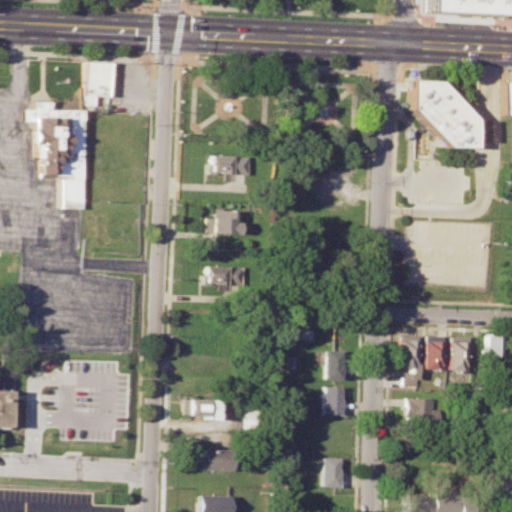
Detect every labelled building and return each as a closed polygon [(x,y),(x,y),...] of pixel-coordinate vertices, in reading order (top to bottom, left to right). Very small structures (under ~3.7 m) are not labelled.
[(419,11),(419,0),(510,0),(510,14),(419,11)] [(83,104),(93,104),(93,95),(107,95),(106,104),(122,104),(123,62),(84,61),(83,104)] [(409,78),(408,107),(444,145),(468,146),(470,120),(436,83),(409,78)] [(511,81),(501,81),(500,114),(511,114),(511,150),(511,168),(511,81)] [(30,99),(47,100),(47,108),(78,109),(74,208),(56,207),(57,176),(33,175),(33,173),(34,157),(28,157),(29,120),(19,119),(19,108),(29,108),(30,99)] [(495,120),(469,119),(469,141),(494,141),(495,120)] [(204,153),(243,155),(242,174),(203,172),(204,153)] [(199,216),(208,216),(209,207),(229,208),(229,221),(235,221),(235,233),(199,232),(199,216)] [(199,264),(238,265),(237,284),(198,282),(199,264)] [(300,327),(311,327),(311,338),(300,338),(300,327)] [(419,333),(437,334),(436,368),(417,367),(419,333)] [(394,334),(413,334),(412,362),(415,362),(414,383),(399,383),(399,367),(393,366),(394,334)] [(444,334),(462,334),(461,368),(443,367),(444,334)] [(480,335),(498,335),(497,356),(479,355),(480,335)] [(322,348),(340,349),(339,377),(321,377),(322,348)] [(503,387),(511,387),(511,362),(504,362),(503,387)] [(321,385),(338,385),(338,413),(320,413),(321,385)] [(178,396),(213,398),(212,419),(202,419),(202,414),(178,413),(178,396)] [(401,396),(429,397),(429,407),(437,408),(436,422),(400,421),(401,396)] [(199,447),(226,448),(226,468),(195,467),(196,454),(199,454),(199,447)] [(318,456),(335,456),(334,486),(317,486),(318,456)] [(396,511),(396,492),(423,493),(423,489),(453,490),(452,495),(467,496),(467,509),(485,510),(485,511),(493,511),(493,509),(504,510),(504,511),(396,511)] [(194,511),(195,493),(226,493),(225,511),(194,511)]
